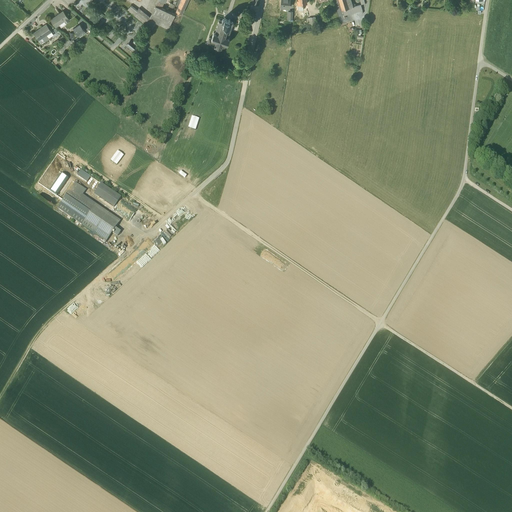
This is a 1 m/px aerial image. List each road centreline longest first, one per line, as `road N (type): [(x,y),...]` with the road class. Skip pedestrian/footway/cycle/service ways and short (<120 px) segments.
road 1 (track): [(266,511),(463,178)]
road 2 (track): [(511,408),(192,193)]
road 3 (track): [(0,397),(41,329),(127,252)]
